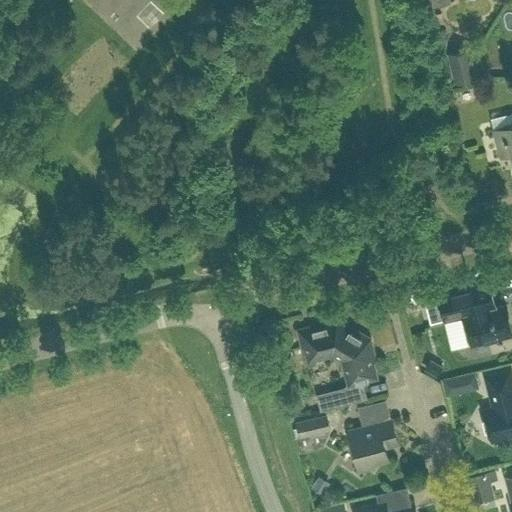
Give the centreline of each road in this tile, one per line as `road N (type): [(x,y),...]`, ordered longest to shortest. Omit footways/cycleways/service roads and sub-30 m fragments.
road 1 (tertiary): [(210,307),(511,229)]
road 2 (tertiary): [(0,361),(210,307)]
road 3 (unclassified): [(274,511),(210,307)]
road 4 (residential): [(446,511),(409,368)]
